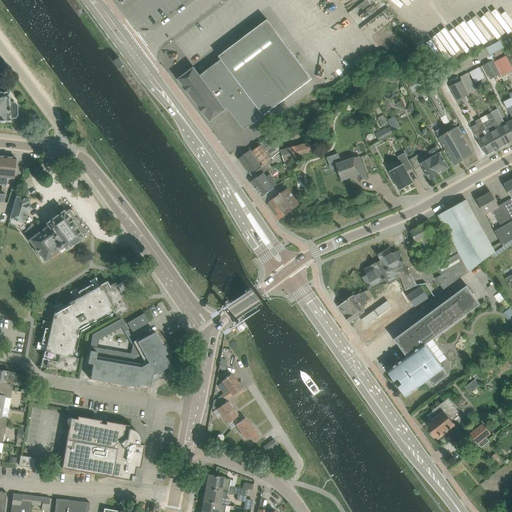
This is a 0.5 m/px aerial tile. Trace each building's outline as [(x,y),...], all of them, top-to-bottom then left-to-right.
[(509,42),(511,40),(511,10),(491,21),(487,12),(454,28),(453,26),(438,33),(448,52),(454,49),(456,53),(471,46),(472,49),(504,33),(509,42)] [(244,130),(312,79),(267,20),(219,56),(221,59),(200,75),(194,68),(178,79),(210,121),(228,108),(244,130)] [(430,58),(437,53),(435,50),(437,48),(432,40),(422,46),(430,58)] [(501,41),(487,48),(490,55),(493,53),(504,48),(501,41)] [(494,63),(499,75),(501,74),(502,76),(511,71),(511,66),(506,56),(494,63)] [(491,79),(499,75),(494,63),(493,60),(483,65),(491,79)] [(475,83),(484,78),(479,68),(469,73),(475,83)] [(462,80),(469,93),(476,90),(468,73),(461,77),(462,80)] [(433,77),(422,84),(425,90),(436,84),(433,77)] [(407,82),(413,93),(421,88),(415,78),(407,82)] [(469,94),(469,93),(462,80),(449,87),(457,101),(469,94)] [(0,120),(9,120),(9,118),(14,117),(13,102),(9,103),(8,92),(4,92),(3,84),(0,84),(0,120)] [(431,89),(427,91),(442,117),(446,115),(431,89)] [(491,113),(508,144),(511,141),(511,125),(510,122),(506,124),(500,113),(498,109),(491,113)] [(489,133),(498,150),(508,144),(491,113),(485,116),(488,121),(483,124),(488,134),(489,133)] [(395,115),(388,119),(394,130),(400,126),(395,115)] [(477,124),(471,127),(487,155),(498,150),(489,133),(488,134),(483,124),(480,119),(476,121),(477,124)] [(446,128),(464,160),(473,154),(458,127),(457,128),(455,123),(446,128)] [(386,128),(375,134),(379,141),(395,133),(391,127),(387,129),(386,128)] [(455,165),(464,160),(446,128),(437,134),(439,138),(455,165)] [(239,159),(249,173),(251,175),(260,168),(262,167),(264,165),(263,164),(281,150),(270,136),(250,151),(246,153),(239,159)] [(281,150),(284,161),(320,151),(317,140),(281,150)] [(410,145),(404,148),(408,156),(414,152),(410,145)] [(420,154),(418,154),(410,159),(416,170),(422,166),(430,179),(449,168),(440,152),(424,161),(420,154)] [(392,170),(391,171),(400,189),(402,189),(406,187),(406,186),(407,186),(408,186),(412,184),(411,183),(413,183),(406,171),(412,168),(404,154),(399,157),(403,164),(398,167),(392,170)] [(4,164),(2,185),(6,185),(7,177),(13,178),(16,157),(6,156),(5,164),(4,164)] [(336,164),(339,171),(342,180),(357,175),(359,181),(367,179),(359,156),(336,164)] [(262,197),(278,184),(270,174),(267,177),(261,170),(252,177),(254,180),(251,182),(262,197)] [(303,176),(296,177),(298,191),(306,189),(303,176)] [(278,192),(275,187),(262,197),(279,220),(299,204),(285,186),(278,192)] [(511,240),(511,239),(511,217),(504,203),(498,206),(491,193),(478,200),(486,214),(492,210),(496,217),(501,227),(495,231),(503,246),(511,240)] [(16,196),(9,219),(23,223),(29,200),(16,196)] [(439,216),(455,245),(469,271),(493,253),(495,252),(467,201),(439,216)] [(63,211),(54,217),(46,223),(47,224),(44,225),(46,228),(29,240),(45,261),(59,251),(60,253),(66,249),(83,237),(82,236),(86,232),(69,209),(64,213),(63,211)] [(433,233),(428,225),(427,222),(411,231),(414,238),(407,242),(412,252),(418,249),(416,245),(418,244),(423,253),(434,246),(428,236),(433,233)] [(28,229),(25,232),(28,236),(38,229),(36,223),(34,225),(32,223),(28,229)] [(495,252),(493,253),(496,256),(511,244),(511,239),(511,240),(503,246),(495,252)] [(436,278),(444,290),(469,271),(455,245),(419,265),(426,268),(436,265),(441,275),(436,278)] [(417,285),(403,260),(398,251),(393,253),(390,248),(378,255),(381,260),(365,269),(368,275),(362,277),(369,289),(385,280),(387,283),(402,277),(407,290),(417,285)] [(46,321),(41,343),(46,344),(45,350),(44,350),(43,358),(42,358),(47,360),(46,366),(75,373),(78,358),(74,357),(72,356),(78,329),(113,310),(114,312),(116,315),(129,308),(121,292),(122,292),(127,289),(123,282),(117,285),(115,282),(109,285),(107,281),(100,284),(99,285),(95,278),(90,281),(92,284),(78,291),(76,289),(72,291),(71,292),(73,297),(75,299),(68,303),(69,304),(66,306),(55,312),(54,312),(51,322),(46,321)] [(493,283),(488,287),(493,294),(498,290),(493,283)] [(407,356),(388,370),(394,378),(396,377),(402,385),(400,387),(406,395),(428,379),(433,386),(448,375),(428,346),(426,344),(480,304),(467,286),(394,338),(407,356)] [(421,287),(407,296),(415,307),(428,298),(421,287)] [(369,290),(364,292),(353,295),(338,306),(350,323),(365,312),(361,307),(366,304),(365,302),(373,296),(369,290)] [(505,299),(500,292),(494,296),(499,303),(505,299)] [(388,301),(362,319),(366,325),(392,307),(388,301)] [(132,331),(149,322),(144,313),(127,323),(132,331)] [(89,353),(87,363),(92,364),(90,379),(125,385),(138,387),(139,384),(150,387),(151,383),(152,375),(156,373),(157,374),(158,374),(159,374),(160,373),(161,373),(161,371),(161,370),(164,368),(170,365),(164,355),(167,353),(155,331),(133,344),(131,353),(97,347),(98,340),(121,327),(124,331),(127,329),(121,318),(92,334),(89,353)] [(242,323),(236,327),(237,328),(239,331),(246,326),(244,322),(242,323)] [(0,387),(12,390),(15,372),(0,369),(0,387)] [(480,371),(475,376),(480,383),(486,378),(480,371)] [(213,400),(212,408),(213,409),(225,400),(226,400),(232,395),(242,388),(237,381),(231,374),(221,381),(222,382),(218,385),(222,392),(223,393),(222,394),(221,395),(213,400)] [(465,387),(470,392),(479,385),(475,379),(465,387)] [(0,406),(3,407),(4,397),(10,398),(12,390),(0,387),(0,406)] [(449,399),(435,409),(427,415),(431,421),(427,424),(438,438),(455,425),(450,418),(459,411),(449,399)] [(227,401),(217,408),(228,423),(232,420),(235,425),(241,421),(231,408),(233,407),(229,402),(228,403),(227,401)] [(61,468),(133,481),(134,475),(130,474),(131,469),(136,467),(140,444),(140,442),(140,440),(140,438),(140,436),(139,434),(138,432),(136,431),(134,429),(132,429),(130,428),(129,428),(129,425),(77,416),(77,419),(70,419),(61,468)] [(245,418),(241,421),(235,425),(246,439),(250,436),(254,441),(259,438),(255,432),(256,432),(245,418)] [(474,434),(479,440),(489,432),(484,426),(474,434)] [(17,438),(16,446),(22,447),(24,429),(18,429),(17,438)] [(278,446),(274,449),(268,453),(276,463),(281,459),(278,455),(282,452),(278,446)] [(36,458),(24,455),(20,455),(18,465),(34,467),(36,458)] [(206,488),(227,492),(233,493),(246,495),(247,489),(229,486),(231,479),(208,475),(206,488)] [(206,488),(204,501),(225,505),(227,492),(206,488)] [(20,503),(32,505),(33,495),(13,493),(11,506),(20,507),(20,503)] [(246,499),(246,495),(233,493),(238,494),(236,500),(245,502),(244,509),(251,510),(253,500),(246,499)] [(33,495),(32,505),(42,506),(41,510),(48,511),(49,498),(33,495)] [(88,511),(90,502),(56,497),(54,511),(88,511)] [(201,511),(224,511),(226,505),(225,505),(204,501),(201,511)] [(10,511),(30,511),(32,505),(20,503),(20,507),(11,506),(10,511)]
